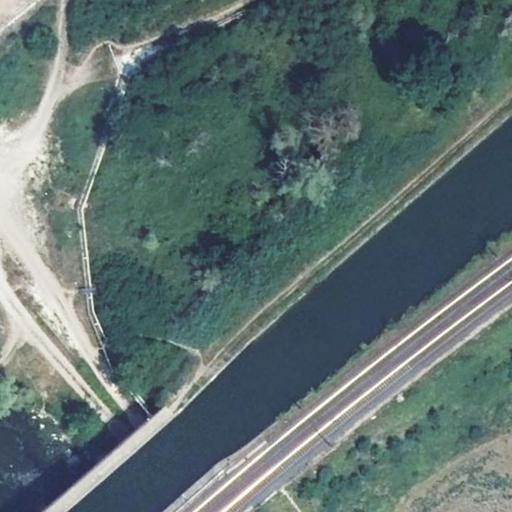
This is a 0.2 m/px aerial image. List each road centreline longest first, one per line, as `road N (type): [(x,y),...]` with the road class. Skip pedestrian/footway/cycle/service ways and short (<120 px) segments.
road 1 (track): [(17,239),(115,392),(223,511)]
road 2 (track): [(71,0),(17,239)]
road 3 (track): [(49,98),(253,0)]
